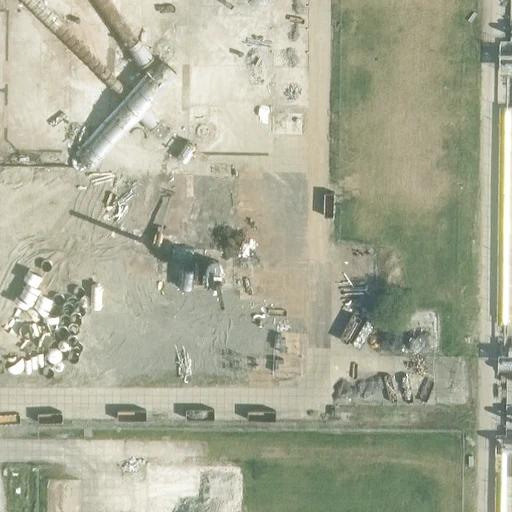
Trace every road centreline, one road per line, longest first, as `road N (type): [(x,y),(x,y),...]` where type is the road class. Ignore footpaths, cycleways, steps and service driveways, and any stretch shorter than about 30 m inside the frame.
road 1 (unknown): [(0,403),(283,401),(309,389),(320,357),(326,0)]
road 2 (unknown): [(506,0),(499,511)]
